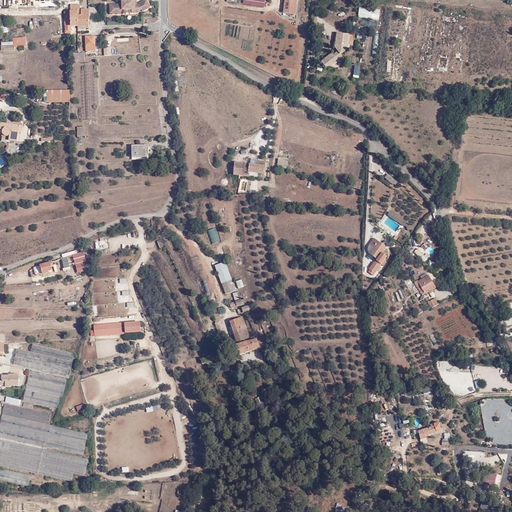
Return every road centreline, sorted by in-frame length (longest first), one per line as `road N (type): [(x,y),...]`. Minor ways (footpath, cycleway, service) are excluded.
road 1 (residential): [(161,23),(372,138),(436,205),(459,292),(487,322),(511,369)]
road 2 (unclassified): [(0,273),(169,203),(177,171),(161,23)]
